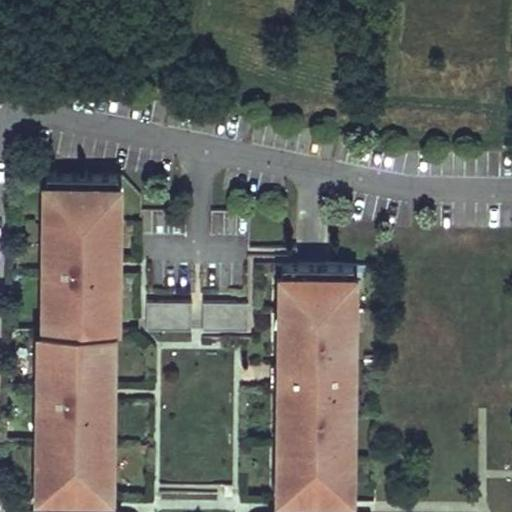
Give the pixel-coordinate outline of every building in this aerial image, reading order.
[(112,271),(112,258),(116,258),(117,232),(113,232),(113,217),(117,217),(117,200),(113,200),(113,187),(118,188),(118,173),(46,172),(46,187),(51,187),(50,199),(46,199),(46,233),(50,233),(50,253),(45,253),(45,299),(50,299),(49,327),(45,327),(40,326),(40,367),(44,367),(44,383),(39,383),(39,400),(44,400),(44,421),(39,421),(39,469),(43,469),(43,493),(105,494),(105,478),(106,439),(106,424),(106,397),(106,384),(106,368),(111,368),(112,329),(112,300),(116,300),(117,271),(112,271)] [(121,271),(121,258),(116,258),(112,258),(112,271),(117,271),(121,271)] [(351,380),(352,322),(347,322),(348,306),(352,306),(352,287),(348,288),(348,274),(286,274),(286,287),(281,287),(281,306),(286,305),(286,321),(281,322),(281,362),(271,362),(271,373),(280,373),(280,384),(280,474),(284,474),(284,495),(345,496),(345,475),(350,475),(350,432),(346,432),(346,415),(350,415),(351,395),(346,395),(347,380),(351,380)] [(192,328),(192,299),(147,299),(146,327),(192,328)] [(248,328),(248,300),(203,300),(203,328),(248,328)] [(280,384),(280,373),(271,373),(271,384),(280,384)] [(116,398),(116,384),(111,384),(106,384),(106,397),(116,398)] [(232,495),(233,483),(225,482),(225,495),(232,495)]
